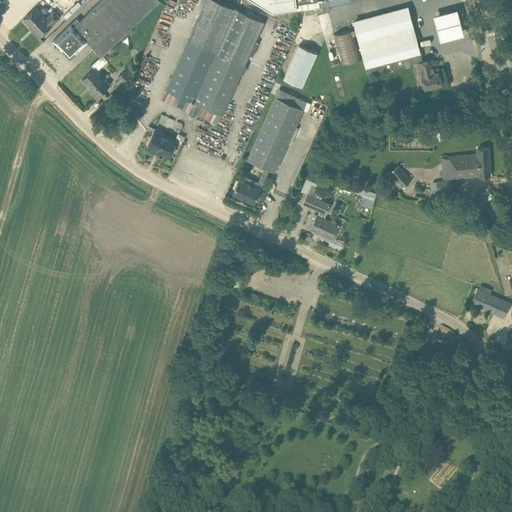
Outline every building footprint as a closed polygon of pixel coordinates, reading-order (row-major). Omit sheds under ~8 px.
[(101,0),(80,20),(77,18),(53,40),(71,58),(88,42),(102,56),(160,0),(159,0),(101,0)] [(73,0),(68,0),(64,5),(68,10),(76,3),(73,0)] [(223,114),(245,65),(265,20),(219,0),(205,0),(188,39),(166,89),(167,89),(162,99),(189,111),(188,114),(188,116),(189,118),(191,119),(193,119),(195,117),(197,114),(218,124),(222,114),(223,114)] [(253,0),(273,12),(297,9),(297,10),(308,8),(319,7),(320,7),(331,5),(352,2),(351,0),(253,0)] [(159,4),(150,13),(151,14),(142,21),(148,27),(144,31),(146,33),(141,38),(148,44),(160,18),(158,16),(164,10),(159,4)] [(39,37),(47,30),(52,25),(52,24),(59,17),(54,11),(46,18),(36,7),(24,18),(34,30),(33,31),(39,37)] [(423,61),(422,57),(416,36),(418,35),(416,28),(414,28),(409,7),(354,22),(356,30),(358,34),(369,75),(418,62),(418,63),(423,61)] [(457,7),(433,14),(440,40),(464,33),(457,7)] [(354,35),(358,34),(356,30),(336,35),(343,64),(360,60),(354,35)] [(284,79),(303,87),(318,53),(298,45),(284,79)] [(425,88),(432,86),(442,84),(438,72),(436,73),(432,59),(423,61),(418,63),(425,88)] [(97,97),(104,90),(111,84),(95,68),(82,79),(92,89),(91,91),(97,97)] [(124,85),(125,86),(133,79),(125,71),(118,78),(119,79),(116,83),(117,84),(114,87),(118,91),(124,85)] [(295,126),(303,108),(307,101),(279,89),(248,159),(265,166),(258,181),(263,183),(270,169),(275,171),(288,143),(291,145),(299,127),(295,126)] [(117,97),(113,92),(108,97),(112,102),(117,97)] [(112,113),(116,117),(120,113),(116,109),(112,113)] [(178,133),(175,140),(162,134),(163,132),(156,129),(147,149),(154,152),(155,150),(170,156),(177,141),(182,143),(185,136),(178,133)] [(480,176),(490,175),(489,148),(477,148),(478,154),(449,157),(440,157),(443,179),(479,174),(480,176)] [(399,165),(390,172),(402,187),(411,180),(399,165)] [(263,183),(258,181),(244,174),(241,179),(240,179),(233,193),(255,203),(262,188),(261,188),(263,183)] [(432,182),(433,190),(453,188),(452,180),(432,182)] [(370,207),(374,191),(339,182),(337,187),(361,193),(358,204),(370,207)] [(307,194),(303,203),(320,210),(318,216),(317,215),(311,229),(333,238),(337,229),(339,225),(324,218),(326,213),(327,213),(331,204),(321,200),(316,198),(320,189),(311,185),(308,193),(307,194)] [(247,266),(249,258),(238,255),(235,262),(247,266)] [(244,275),(242,275),(238,274),(234,286),(239,288),(240,288),(240,287),(244,275)] [(504,318),(508,308),(511,303),(478,289),(471,303),(504,318)] [(447,460),(431,479),(440,487),(456,468),(447,460)]
